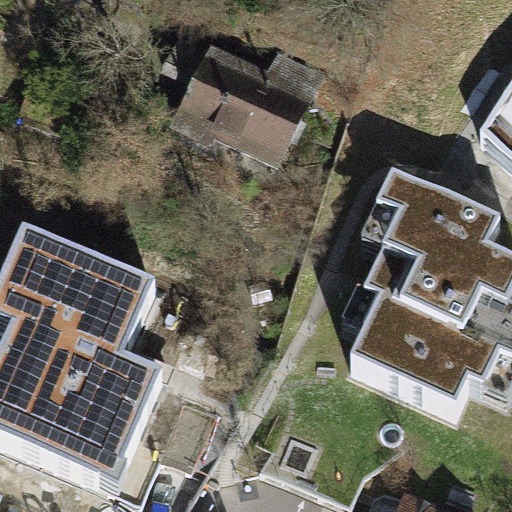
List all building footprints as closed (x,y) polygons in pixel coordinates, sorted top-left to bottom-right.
[(204,71),(174,137),(276,183),(306,117),(204,71)] [(511,121),(487,156),(511,173),(511,121)] [(103,174),(59,152),(47,176),(91,199),(103,174)] [(503,238),(390,188),(359,258),(371,263),(334,347),(363,359),(353,381),(453,426),(464,401),(503,418),(511,398),(511,325),(507,323),(511,310),(511,278),(489,268),(503,238)] [(156,306),(27,250),(0,311),(0,320),(19,329),(0,373),(0,455),(129,511),(152,460),(133,453),(158,394),(124,379),(156,306)] [(171,413),(152,460),(179,472),(199,425),(171,413)]
